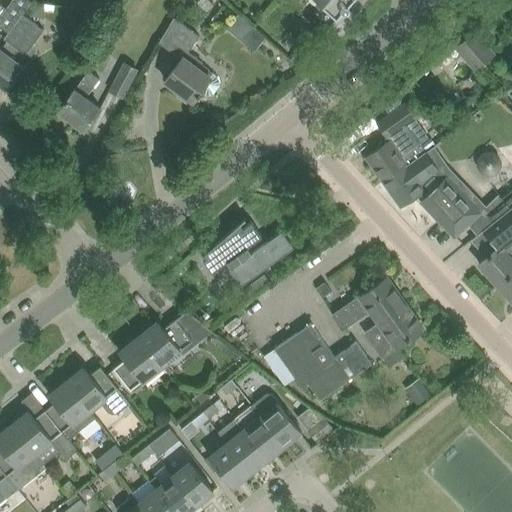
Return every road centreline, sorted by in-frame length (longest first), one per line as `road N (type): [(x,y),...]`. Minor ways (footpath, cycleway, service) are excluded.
road 1 (unclassified): [(511,363),(280,120)]
road 2 (residential): [(91,279),(280,120)]
road 3 (unclassified): [(280,120),(436,3)]
road 4 (residential): [(91,279),(0,158)]
